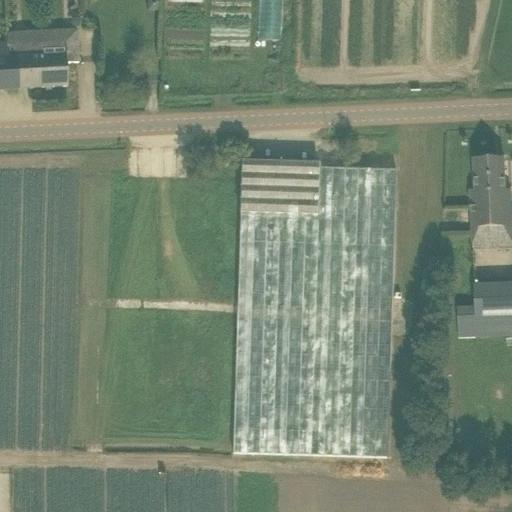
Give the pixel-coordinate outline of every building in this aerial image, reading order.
[(259,0),(259,40),(281,40),(281,0),(259,0)] [(0,90),(32,89),(67,87),(66,64),(78,63),(76,34),(39,36),(39,43),(0,44),(0,90)] [(506,190),(505,172),(504,159),(474,160),(476,192),(471,192),(473,250),(511,248),(511,233),(510,190),(506,190)] [(241,162),(239,214),(317,216),(318,169),(318,164),(241,162)] [(239,214),(233,454),(387,459),(396,171),(318,169),(317,216),(239,214)] [(511,338),(511,284),(474,286),(476,340),(511,338)]
